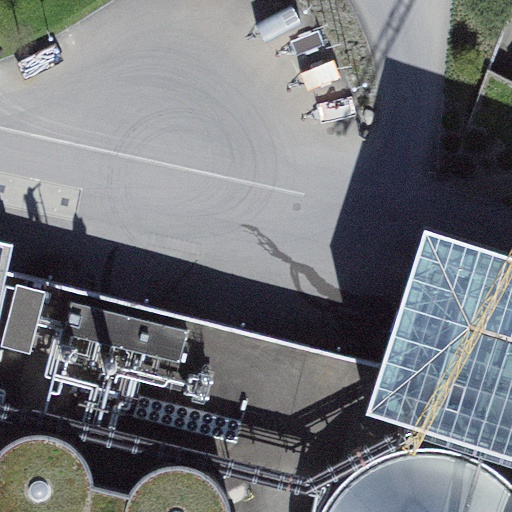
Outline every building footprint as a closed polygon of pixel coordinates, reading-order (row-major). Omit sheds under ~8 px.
[(409,276),(381,363),(367,408),(511,454),(511,251),(425,224),(409,276)] [(0,293),(5,269),(11,242),(0,239),(0,293)] [(511,454),(367,408),(381,363),(5,269),(0,293),(0,411),(332,495),(341,484),(351,475),(363,466),(380,457),(398,451),(417,448),(437,448),(456,451),(475,458),(492,468),(507,481),(511,486),(511,454)] [(228,511),(228,506),(226,498),(222,490),(217,483),(211,477),(204,472),(196,468),(188,465),(179,464),(170,464),(162,466),(154,469),(146,473),(140,479),(134,485),(129,493),(91,484),(90,475),(88,467),(83,458),(78,451),(71,444),(63,440),(55,436),(46,434),(37,433),(28,434),(19,437),(11,441),(4,446),(0,449),(0,511),(228,511)] [(511,511),(511,486),(507,481),(492,468),(475,458),(456,451),(437,448),(417,448),(398,451),(380,457),(363,466),(351,475),(341,484),(332,495),(324,508),(322,511),(511,511)]
